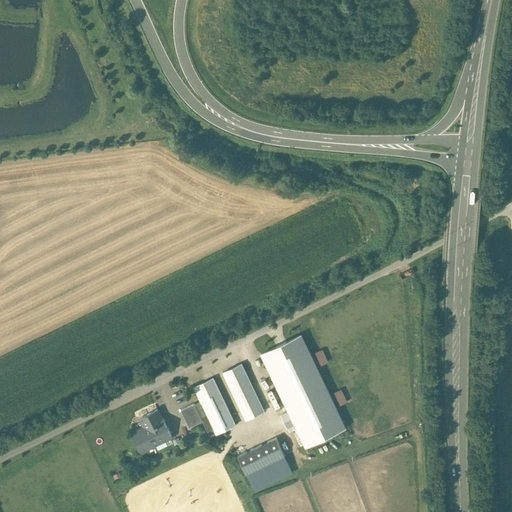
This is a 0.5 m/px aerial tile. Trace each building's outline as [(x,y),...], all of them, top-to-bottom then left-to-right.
[(346,429),(306,332),(263,350),(287,409),(282,411),(289,429),(298,426),(306,445),(346,429)] [(264,410),(242,363),(224,372),(246,418),(264,410)] [(235,424),(213,377),(194,386),(201,400),(195,403),(203,421),(210,436),(235,424)] [(195,403),(194,402),(181,409),(190,427),(203,421),(195,403)] [(157,409),(140,417),(145,426),(132,433),(140,451),(172,436),(163,418),(162,418),(157,409)] [(278,437),(240,454),(247,471),(285,454),(278,437)]
